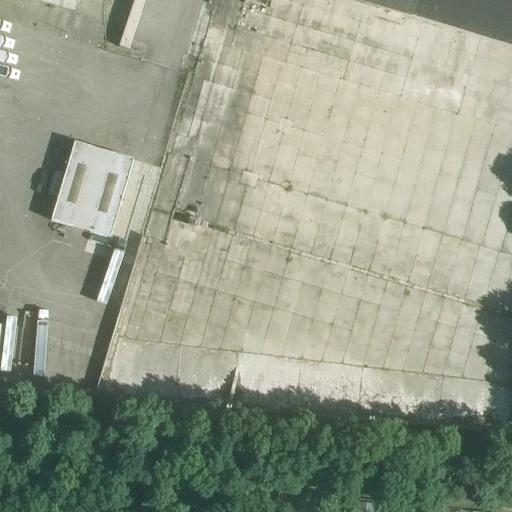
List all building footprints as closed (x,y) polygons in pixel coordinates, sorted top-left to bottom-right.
[(77,0),(32,0),(74,11),(77,0)] [(511,0),(247,0),(264,5),(265,0),(345,0),(511,49),(511,0)] [(134,160),(75,143),(52,221),(111,238),(134,160)] [(289,498),(278,510),(280,511),(298,511),(301,508),(289,498)] [(376,511),(378,506),(356,503),(355,511),(376,511)]
